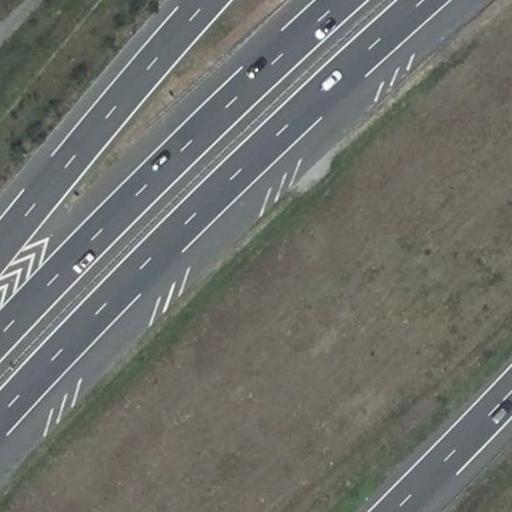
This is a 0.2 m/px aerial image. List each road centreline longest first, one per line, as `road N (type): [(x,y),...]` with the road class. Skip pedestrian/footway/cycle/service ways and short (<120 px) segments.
road 1 (motorway): [(0,417),(147,261),(424,0)]
road 2 (motorway): [(340,0),(0,334)]
road 3 (motorway): [(207,0),(0,249)]
road 4 (motorway): [(393,511),(511,391)]
